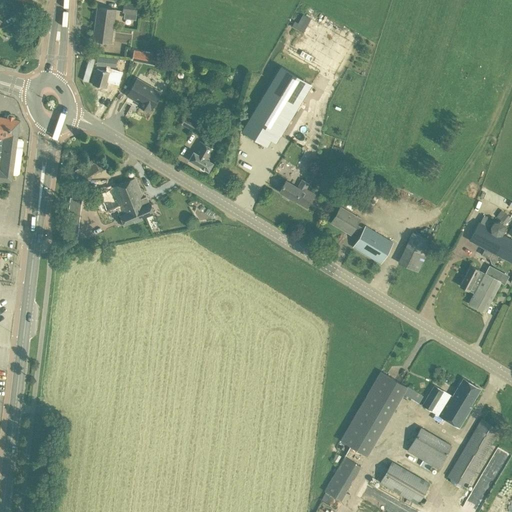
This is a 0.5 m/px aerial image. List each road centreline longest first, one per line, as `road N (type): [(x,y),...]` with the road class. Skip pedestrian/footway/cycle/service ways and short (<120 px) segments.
road 1 (tertiary): [(511,379),(69,116)]
road 2 (primary): [(2,511),(50,125)]
